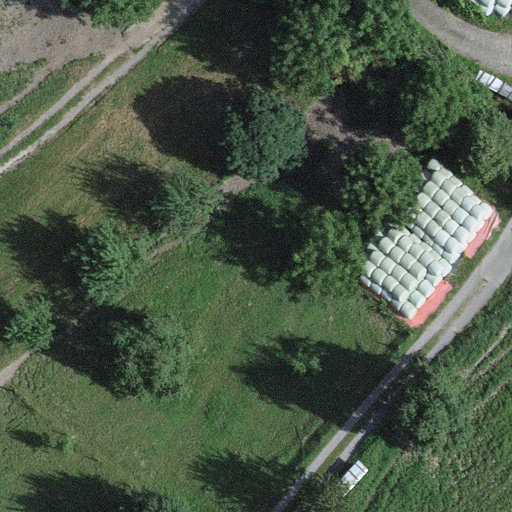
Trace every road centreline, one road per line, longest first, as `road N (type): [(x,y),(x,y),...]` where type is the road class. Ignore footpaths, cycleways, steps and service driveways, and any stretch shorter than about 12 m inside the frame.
road 1 (track): [(296,511),(468,316),(511,243)]
road 2 (track): [(407,0),(425,21),(511,55)]
